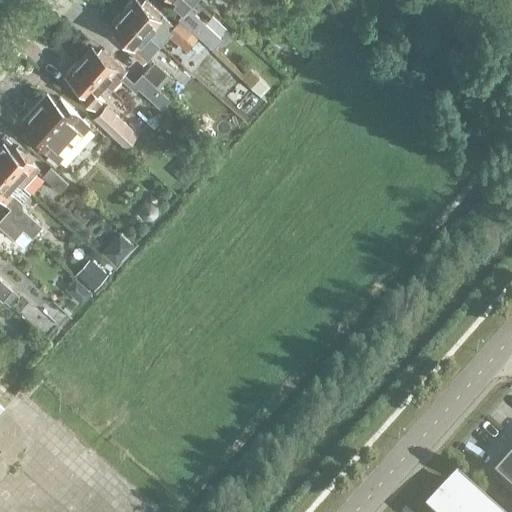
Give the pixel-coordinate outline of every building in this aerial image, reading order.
[(139,0),(129,0),(121,9),(147,32),(160,44),(169,33),(185,48),(197,35),(178,19),(174,24),(146,0),(143,3),(139,0)] [(193,0),(171,0),(184,12),(178,19),(197,35),(211,48),(221,37),(193,11),(196,8),(191,3),(193,0)] [(147,32),(121,9),(108,24),(118,32),(114,36),(136,55),(143,48),(137,43),(147,32)] [(90,44),(78,58),(103,81),(111,88),(121,77),(135,90),(138,86),(161,107),(169,97),(141,72),(133,81),(122,71),(125,68),(103,49),(100,52),(90,44)] [(202,62),(229,88),(244,73),(216,46),(202,62)] [(167,64),(173,58),(162,47),(156,53),(167,64)] [(103,81),(78,58),(65,72),(74,81),(71,85),(93,104),(102,94),(96,89),(103,81)] [(159,60),(148,70),(159,83),(170,73),(159,60)] [(261,93),(271,82),(250,63),(240,73),(261,93)] [(27,133),(50,153),(58,160),(90,124),(60,97),(56,101),(47,93),(21,121),(31,129),(27,133)] [(124,144),(136,131),(106,104),(95,117),(124,144)] [(3,141),(0,144),(0,164),(16,178),(24,168),(31,174),(38,166),(16,146),(12,150),(3,141)] [(16,178),(0,164),(0,196),(10,206),(4,213),(22,229),(31,237),(42,225),(22,207),(21,201),(7,188),(16,178)] [(50,165),(42,174),(60,190),(68,181),(50,165)] [(22,229),(4,213),(0,217),(0,226),(14,238),(22,229)] [(117,262),(136,241),(121,228),(103,248),(117,262)] [(78,269),(95,285),(110,269),(93,253),(78,269)] [(0,276),(0,292),(4,296),(12,303),(20,294),(0,276)] [(511,472),(499,488),(511,499),(511,472)] [(489,511),(455,482),(430,510),(432,511),(489,511)]
